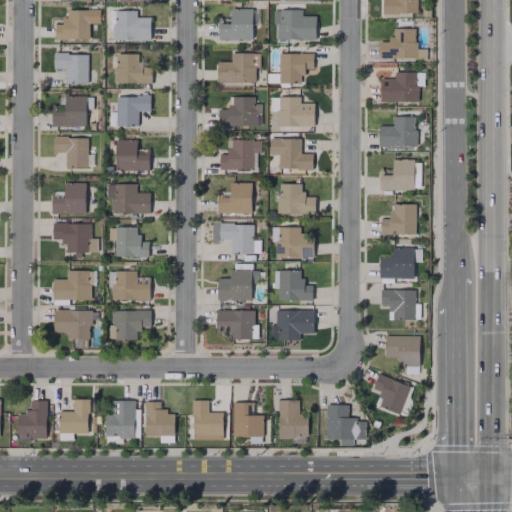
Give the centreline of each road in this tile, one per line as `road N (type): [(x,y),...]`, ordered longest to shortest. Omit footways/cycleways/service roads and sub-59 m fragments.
road 1 (primary): [(487,475),(488,0)]
road 2 (residential): [(25,0),(24,366)]
road 3 (residential): [(187,0),(187,366)]
road 4 (residential): [(352,0),(352,364)]
road 5 (residential): [(0,366),(352,364)]
road 6 (secondary): [(0,475),(315,475)]
road 7 (primary): [(452,0),(453,276)]
road 8 (primary): [(453,306),(455,475)]
